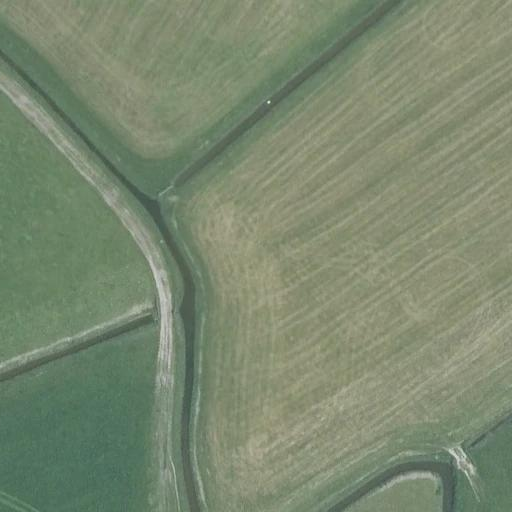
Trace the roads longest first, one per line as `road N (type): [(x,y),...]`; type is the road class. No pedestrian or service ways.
road 1 (track): [(155,511),(162,295),(140,235),(0,86)]
road 2 (track): [(471,511),(473,482),(435,429),(390,433),(266,511)]
